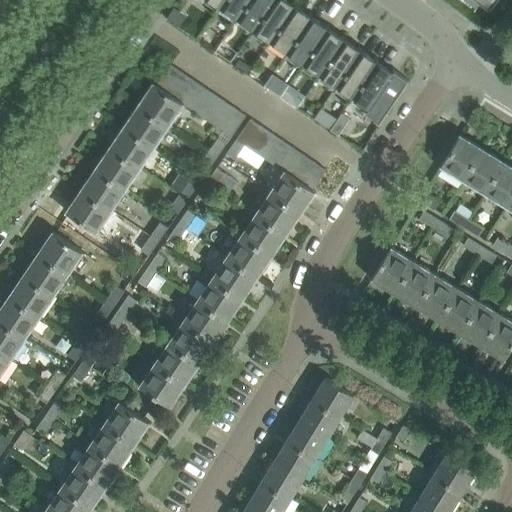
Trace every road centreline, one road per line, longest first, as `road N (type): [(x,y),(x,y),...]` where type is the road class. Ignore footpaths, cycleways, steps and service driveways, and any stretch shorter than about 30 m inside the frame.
road 1 (residential): [(382,168),(142,16)]
road 2 (residential): [(0,222),(142,16)]
road 3 (residential): [(511,442),(323,328)]
road 4 (residential): [(206,511),(323,328)]
road 5 (residential): [(323,328),(312,319),(309,279),(382,168)]
road 6 (residential): [(382,168),(453,61)]
